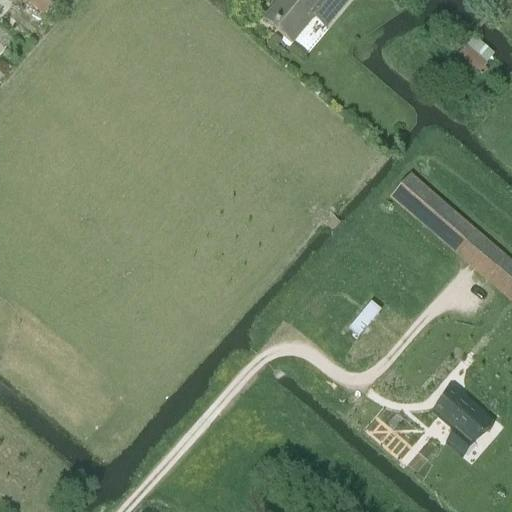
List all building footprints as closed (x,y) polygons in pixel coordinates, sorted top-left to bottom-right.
[(22,0),(25,2),(44,18),(58,0),(22,0)] [(290,44),(311,19),(324,29),(333,18),(348,0),(282,0),(264,22),(290,44)] [(472,38),(471,39),(457,56),(478,75),(494,57),(472,38)] [(422,196),(410,210),(437,233),(449,219),(422,196)] [(511,272),(504,266),(492,280),(510,296),(511,293),(511,272)] [(448,393),(430,414),(453,434),(445,443),(457,453),(483,422),(448,393)]
